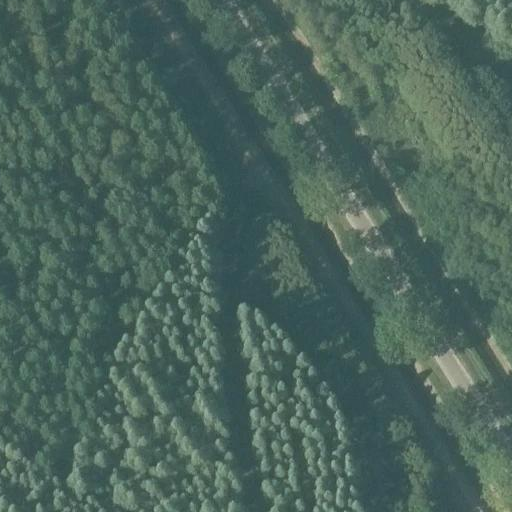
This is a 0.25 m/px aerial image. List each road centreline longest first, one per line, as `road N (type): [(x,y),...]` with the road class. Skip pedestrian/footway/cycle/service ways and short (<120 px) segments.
road 1 (unclassified): [(511,465),(219,0)]
road 2 (track): [(250,511),(226,333),(235,162),(138,0)]
road 3 (track): [(466,511),(261,186),(235,162)]
